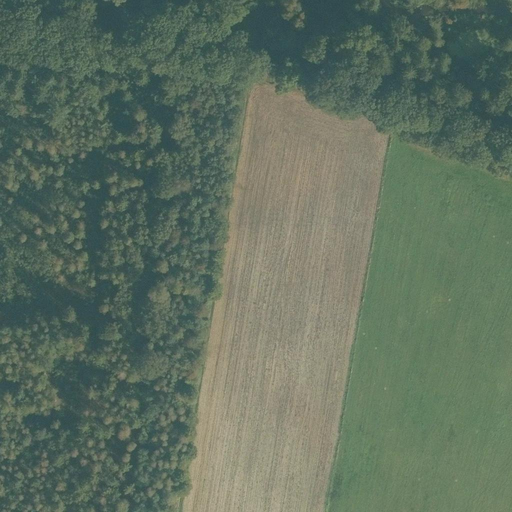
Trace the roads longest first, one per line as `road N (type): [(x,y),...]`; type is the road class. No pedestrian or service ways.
road 1 (track): [(0,55),(170,52),(359,104)]
road 2 (track): [(359,104),(511,154)]
